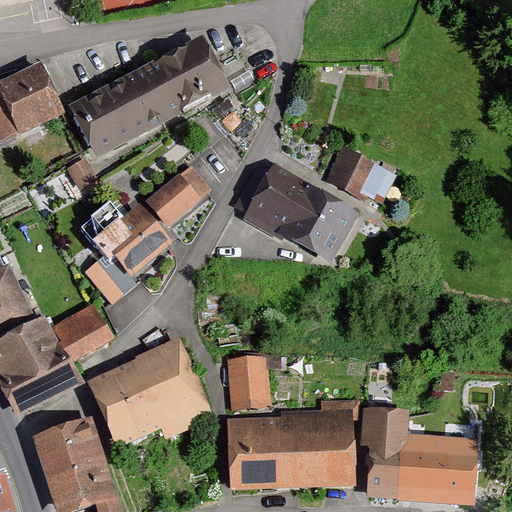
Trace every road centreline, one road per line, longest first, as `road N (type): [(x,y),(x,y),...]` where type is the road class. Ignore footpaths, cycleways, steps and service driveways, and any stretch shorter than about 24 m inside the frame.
road 1 (residential): [(181,294),(280,96),(286,27),(300,0)]
road 2 (residential): [(288,0),(248,15),(0,53)]
road 3 (residential): [(6,433),(83,387),(181,294)]
road 4 (residential): [(181,294),(223,439),(224,511)]
